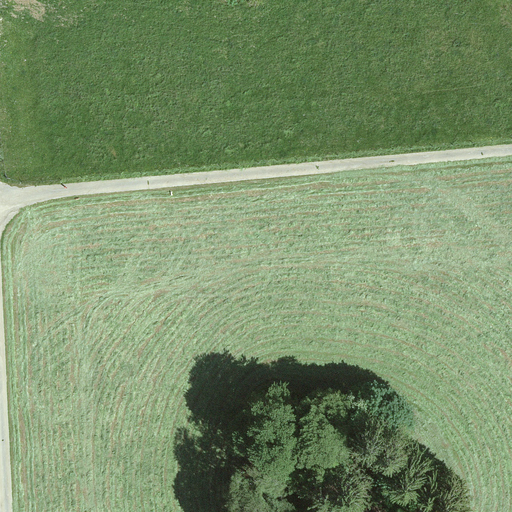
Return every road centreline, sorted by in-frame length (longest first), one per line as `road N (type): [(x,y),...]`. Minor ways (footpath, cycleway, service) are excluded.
road 1 (track): [(0,200),(511,146)]
road 2 (track): [(9,511),(0,359)]
